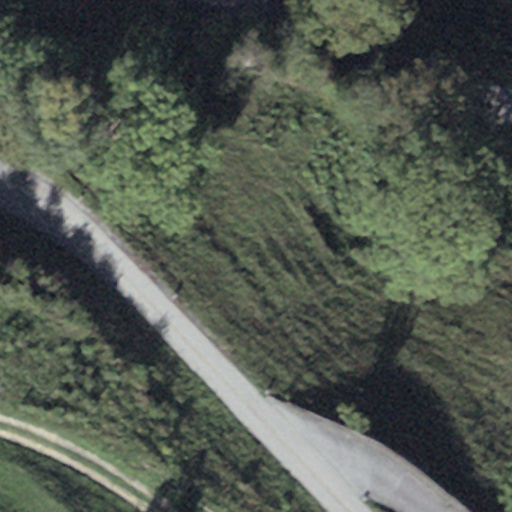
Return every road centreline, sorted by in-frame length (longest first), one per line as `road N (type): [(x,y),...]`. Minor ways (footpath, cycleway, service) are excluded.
road 1 (unclassified): [(0,174),(119,260),(347,511)]
road 2 (unclassified): [(511,111),(179,0)]
